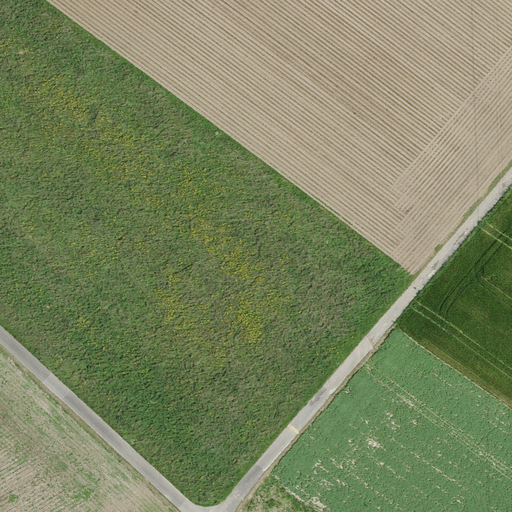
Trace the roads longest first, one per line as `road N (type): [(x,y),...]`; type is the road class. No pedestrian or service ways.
road 1 (track): [(511,177),(222,511)]
road 2 (track): [(198,511),(0,337)]
